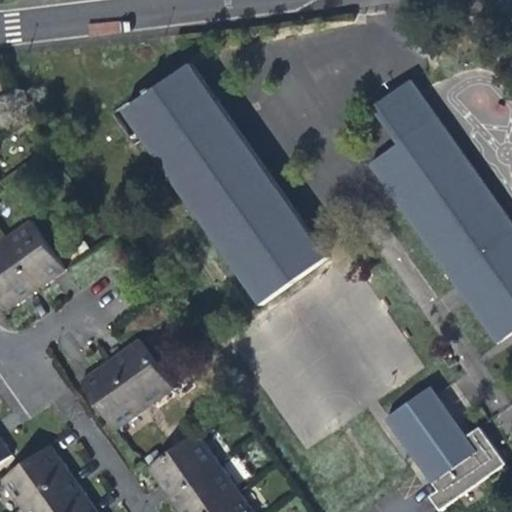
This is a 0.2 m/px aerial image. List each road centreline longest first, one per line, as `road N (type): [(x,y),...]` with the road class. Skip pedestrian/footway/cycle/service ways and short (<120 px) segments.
road 1 (residential): [(0,31),(251,0)]
road 2 (residential): [(136,511),(64,415)]
